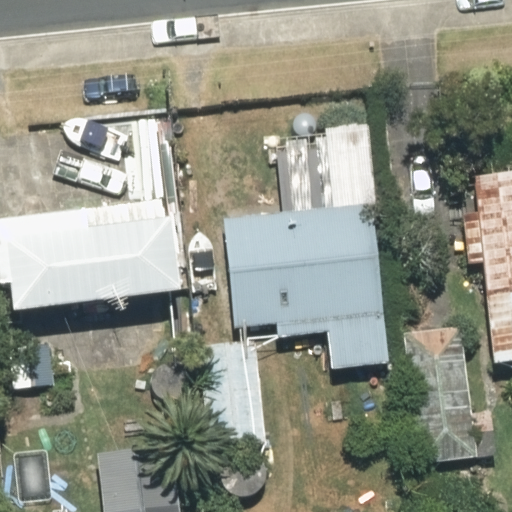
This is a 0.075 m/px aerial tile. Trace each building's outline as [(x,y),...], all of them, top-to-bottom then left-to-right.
[(477,202),(461,204),(466,254),(482,252),(492,353),(511,350),(511,161),(473,165),(477,202)] [(370,194),(222,210),(235,318),(278,314),(279,327),(328,321),(332,361),(388,354),(370,194)] [(81,195),(0,204),(0,266),(7,266),(11,293),(177,272),(167,200),(83,211),(81,195)] [(402,329),(418,456),(473,449),(456,321),(402,329)] [(195,341),(207,444),(264,437),(251,335),(195,341)] [(8,345),(13,386),(52,381),(47,340),(8,345)] [(120,511),(182,511),(182,510),(160,511),(158,511),(157,496),(119,500),(120,511)]
